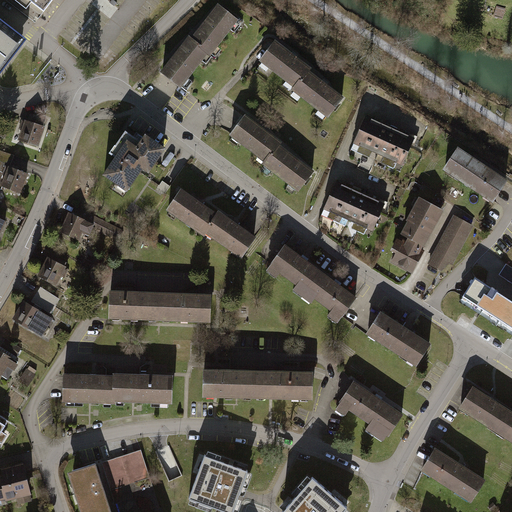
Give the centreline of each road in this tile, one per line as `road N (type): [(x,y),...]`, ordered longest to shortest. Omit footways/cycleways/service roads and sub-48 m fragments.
road 1 (residential): [(110,85),(471,340)]
road 2 (residential): [(60,511),(45,456),(74,439),(159,425),(266,431),(388,480)]
road 3 (residential): [(83,99),(0,288)]
road 4 (unknown): [(306,228),(362,108),(378,107),(418,130)]
road 5 (residential): [(388,480),(471,340)]
